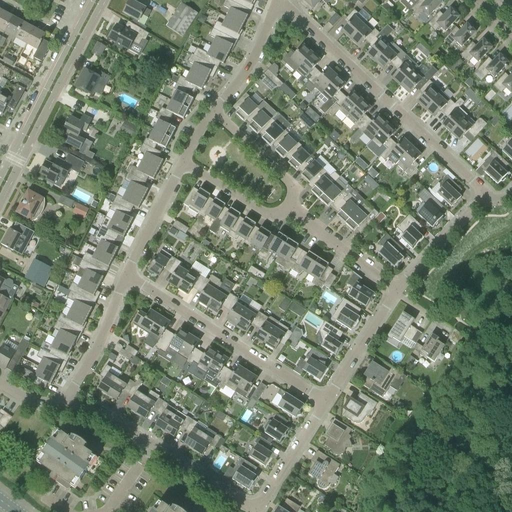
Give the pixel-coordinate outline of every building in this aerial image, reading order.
[(242,29),(248,17),(251,11),(228,0),(225,0),(223,6),(230,10),(225,20),(242,29)] [(253,5),(254,0),(228,0),(251,11),(254,5),(253,5)] [(322,0),(321,0),(303,0),(301,3),(311,11),(322,0)] [(428,0),(425,3),(421,0),(419,0),(409,11),(417,18),(422,14),(427,19),(443,2),(441,0),(428,0)] [(131,1),(124,13),(139,21),(142,15),(148,18),(151,12),(131,1)] [(183,38),(198,15),(182,4),(166,27),(183,38)] [(392,10),(386,4),(383,8),(389,13),(392,10)] [(452,7),(442,19),(437,14),(428,25),(436,32),(440,27),(445,32),(460,17),(456,14),(458,12),(452,7)] [(346,19),(350,23),(343,31),(351,39),(367,22),(354,10),(346,19)] [(0,29),(5,32),(13,17),(2,11),(0,14),(0,29)] [(328,23),(333,27),(341,19),(336,14),(328,23)] [(203,24),(207,18),(201,15),(197,21),(203,24)] [(24,23),(13,17),(5,32),(16,38),(24,23)] [(242,29),(225,20),(223,25),(217,22),(213,29),(238,42),(241,35),(239,35),(242,29)] [(128,22),(124,29),(117,25),(116,27),(114,27),(112,31),(113,33),(110,40),(140,57),(141,56),(142,55),(142,54),(143,53),(143,52),(144,51),(144,50),(144,49),(142,48),(149,34),(128,22)] [(359,47),(367,39),(371,43),(380,34),(367,22),(351,39),(359,47)] [(27,44),(35,29),(24,23),(16,38),(27,44)] [(469,23),(458,34),(454,30),(444,40),(452,47),(457,42),(462,47),(476,33),(473,29),(474,28),(469,23)] [(371,43),(375,47),(368,55),(376,62),(392,45),(386,39),(393,31),(387,26),(380,34),(371,43)] [(46,35),(35,29),(27,44),(38,50),(34,58),(42,62),(51,45),(43,41),(46,35)] [(238,42),(213,29),(210,36),(215,39),(212,46),(229,55),(233,47),(235,48),(238,42)] [(485,38),(475,49),(470,45),(461,55),(468,63),(473,58),(478,63),(492,48),(489,45),(491,43),(485,38)] [(100,57),(105,47),(98,43),(93,53),(100,57)] [(384,70),(392,62),(396,66),(406,55),(394,44),(392,45),(376,62),(384,70)] [(188,52),(194,55),(197,49),(191,46),(188,52)] [(193,56),(216,68),(219,62),(224,65),(229,55),(212,46),(208,54),(197,48),(194,55),(193,56)] [(298,51),(299,52),(295,55),(295,56),(291,52),(283,61),(283,62),(294,72),(295,71),(295,72),(296,71),(300,67),(312,54),(304,46),(302,48),(301,47),(298,51)] [(426,49),(422,53),(427,58),(431,54),(426,49)] [(482,82),(485,78),(490,73),(495,78),(509,63),(505,60),(507,58),(502,53),(491,65),(487,61),(474,74),(482,82)] [(194,65),(190,72),(207,81),(211,72),(213,73),(216,68),(193,56),(194,55),(192,54),(188,62),(194,65)] [(313,69),(318,64),(320,62),(319,60),(319,58),(316,55),(314,56),(312,54),(300,67),(296,71),(302,77),(298,81),(304,88),(305,87),(317,73),(313,69)] [(6,55),(3,61),(12,66),(15,60),(6,55)] [(396,66),(400,71),(393,78),(401,86),(414,73),(417,69),(419,67),(406,55),(396,66)] [(163,81),(168,73),(158,66),(153,74),(163,81)] [(84,69),(75,86),(90,94),(93,95),(94,92),(99,95),(108,77),(99,73),(97,76),(84,69)] [(410,94),(417,86),(421,90),(430,81),(417,69),(414,73),(401,86),(410,94)] [(283,85),(268,70),(264,75),(266,77),(277,87),(279,89),(283,85)] [(311,93),(315,89),(321,94),(338,76),(334,72),(332,72),(329,70),(322,77),(317,73),(305,87),(311,93)] [(176,84),(188,90),(194,93),(197,88),(202,90),(207,81),(190,72),(186,80),(180,77),(176,84)] [(511,75),(507,80),(503,76),(493,86),(501,93),(506,89),(511,94),(511,92),(511,75)] [(334,106),(343,97),(338,93),(345,85),(343,82),(343,81),(338,76),(321,94),(328,100),(319,109),(326,115),(334,106)] [(27,87),(30,81),(23,77),(20,83),(27,87)] [(277,87),(266,77),(261,81),(272,92),(277,87)] [(473,86),(473,81),(470,78),(465,84),(470,89),(473,86)] [(421,90),(426,94),(418,102),(426,109),(442,92),(430,81),(421,90)] [(194,100),(185,95),(188,90),(176,84),(174,89),(177,91),(172,101),(189,110),(194,100)] [(279,89),(283,93),(288,88),(284,84),(283,85),(279,89)] [(11,99),(0,93),(0,112),(3,114),(7,107),(14,111),(26,89),(25,89),(18,86),(11,99)] [(469,98),(474,93),(469,89),(465,94),(469,98)] [(435,117),(442,109),(446,113),(455,104),(442,92),(426,109),(435,117)] [(333,117),(339,111),(346,118),(363,100),(359,95),(357,96),(354,93),(347,101),(343,97),(334,106),(328,112),(333,117)] [(259,106),(246,94),(235,105),(240,110),(236,114),(244,122),(248,118),(259,106)] [(483,99),(488,104),(491,100),(486,96),(483,99)] [(368,120),(363,116),(371,109),(368,106),(368,104),(363,100),(346,118),(359,130),(368,120)] [(162,108),(159,114),(170,119),(173,114),(184,120),(189,110),(172,101),(167,111),(162,108)] [(303,111),(307,107),(303,103),(299,107),(303,111)] [(446,113),(451,118),(443,125),(452,133),(464,120),(467,116),(468,115),(460,107),(459,108),(455,104),(446,113)] [(270,120),(263,113),(264,111),(259,106),(248,118),(253,122),(249,126),(258,135),(262,130),(271,121),(270,120)] [(310,108),(304,114),(314,124),(320,118),(310,108)] [(142,117),(142,114),(139,113),(134,114),(133,117),(134,120),(136,122),(141,120),(142,117)] [(170,119),(159,114),(156,119),(159,121),(154,130),(171,139),(176,129),(168,125),(170,119)] [(69,137),(66,143),(80,151),(85,141),(79,137),(83,130),(86,132),(92,120),(83,115),(80,122),(74,118),(72,122),(69,120),(62,134),(69,137)] [(271,121),(262,130),(266,134),(262,139),(271,147),(275,142),(286,131),(291,125),(281,116),(276,122),(272,118),(270,120),(271,121)] [(467,116),(464,120),(452,133),(460,141),(467,133),(474,140),(488,125),(482,119),(480,119),(476,124),(467,116)] [(359,130),(363,134),(372,141),(389,123),(384,119),(382,119),(379,117),(372,124),(368,120),(359,130)] [(135,135),(138,128),(126,122),(122,129),(135,135)] [(393,144),(388,140),(396,132),(393,130),(393,128),(389,123),(372,141),(384,153),(393,144)] [(155,150),(157,145),(166,149),(171,139),(154,130),(149,140),(146,139),(144,144),(155,150)] [(275,142),(279,147),(275,151),(284,159),(288,155),(297,145),(289,137),(291,135),(286,131),(275,142)] [(511,132),(506,138),(509,141),(507,143),(507,145),(508,146),(503,152),(511,160),(511,132)] [(331,143),(333,141),(329,137),(328,138),(323,143),(327,147),(331,143)] [(404,140),(397,148),(393,144),(384,153),(381,157),(385,161),(388,158),(396,165),(397,165),(414,147),(409,142),(407,143),(404,140)] [(297,172),(301,167),(310,157),(302,150),(304,148),(298,143),(297,145),(288,155),(292,159),(288,163),(297,172)] [(146,155),(142,162),(159,171),(164,161),(158,159),(161,153),(155,150),(144,144),(140,151),(146,155)] [(418,168),(413,163),(421,156),(418,153),(418,151),(414,147),(397,165),(409,177),(418,168)] [(369,149),(365,153),(374,162),(378,159),(369,149)] [(490,167),(485,173),(498,185),(501,181),(503,182),(506,179),(505,178),(506,176),(504,174),(506,172),(504,170),(508,164),(495,152),(494,152),(491,156),(485,162),(490,167)] [(46,162),(40,174),(47,178),(46,180),(54,185),(59,177),(65,180),(71,170),(79,174),(80,171),(82,168),(85,163),(69,154),(64,162),(57,159),(54,166),(46,162)] [(310,184),(311,183),(323,170),(324,169),(323,169),(315,162),(317,160),(312,155),(310,157),(301,167),(305,171),(301,176),(310,184)] [(355,162),(359,166),(363,162),(359,158),(355,162)] [(146,182),(149,177),(154,180),(159,171),(142,162),(138,169),(132,166),(128,173),(146,182)] [(331,176),(323,170),(311,183),(315,187),(311,192),(319,199),(318,201),(338,180),(340,178),(336,173),(331,176)] [(149,190),(143,188),(146,182),(128,173),(125,181),(131,184),(127,191),(144,200),(149,190)] [(440,188),(441,189),(436,195),(447,205),(448,204),(452,208),(457,202),(457,203),(461,199),(461,198),(462,197),(459,194),(462,190),(447,176),(440,184),(440,188)] [(338,180),(318,201),(319,201),(320,200),(328,208),(332,203),(337,207),(353,190),(352,189),(353,188),(352,186),(350,188),(348,185),(346,187),(338,180)] [(183,204),(189,208),(188,209),(198,215),(199,214),(208,201),(211,196),(201,189),(198,194),(192,191),(183,204)] [(427,191),(424,189),(417,196),(427,205),(418,215),(432,228),(435,226),(437,225),(438,222),(443,217),(439,213),(444,207),(429,194),(427,191)] [(344,225),(364,204),(366,202),(353,190),(337,207),(341,211),(337,216),(345,224),(344,225)] [(144,200),(127,191),(123,198),(117,195),(114,203),(131,212),(134,206),(139,209),(144,200)] [(41,200),(29,193),(27,198),(25,197),(26,196),(25,196),(24,197),(23,198),(22,199),(21,201),(20,202),(20,204),(19,206),(19,208),(20,208),(20,207),(22,208),(19,212),(31,218),(32,221),(32,222),(36,220),(39,218),(41,215),(43,212),(44,210),(45,207),(45,203),(45,199),(44,199),(44,200),(41,200)] [(71,209),(74,202),(62,196),(58,203),(71,209)] [(206,215),(215,221),(216,221),(223,210),(226,205),(216,199),(213,204),(208,201),(199,214),(205,218),(206,215)] [(116,213),(112,220),(129,229),(134,220),(129,217),(131,212),(114,203),(110,210),(116,213)] [(89,210),(78,204),(74,211),(86,217),(89,210)] [(361,234),(379,214),(374,210),(372,212),(364,204),(344,225),(344,226),(346,224),(354,232),(358,227),(363,232),(360,234),(361,234)] [(231,208),(228,214),(223,210),(216,221),(215,221),(209,231),(216,235),(220,227),(229,233),(238,220),(241,215),(231,208)] [(424,238),(416,230),(421,225),(409,215),(397,228),(405,235),(401,239),(412,250),(413,249),(412,248),(422,237),(423,238),(424,238)] [(246,240),(246,241),(253,230),(256,224),(246,218),(243,223),(238,220),(229,233),(228,235),(237,241),(240,237),(246,240)] [(129,229),(112,220),(108,227),(102,225),(99,232),(116,241),(119,236),(124,238),(129,229)] [(171,225),(170,225),(185,234),(189,229),(176,221),(173,226),(171,225)] [(34,233),(25,228),(21,235),(10,229),(2,245),(13,251),(22,255),(29,243),(38,248),(44,237),(35,232),(34,233)] [(172,228),(169,233),(174,236),(178,231),(172,228)] [(261,250),(271,235),(272,234),(262,228),(258,233),(253,230),(246,241),(246,240),(244,243),(250,246),(252,244),(261,250)] [(89,245),(97,249),(114,258),(119,249),(114,246),(116,241),(99,232),(95,239),(93,238),(89,245)] [(271,235),(261,250),(258,256),(267,262),(273,252),(279,255),(290,238),(290,237),(289,239),(279,233),(276,238),(271,235)] [(384,248),(379,253),(384,258),(384,262),(386,264),(389,264),(395,268),(401,261),(398,259),(401,255),(400,254),(404,250),(387,234),(379,243),(384,248)] [(291,270),(301,254),(296,251),(299,246),(290,240),(291,238),(290,238),(279,255),(279,256),(275,262),(284,268),(283,270),(289,273),(291,270)] [(82,260),(107,273),(114,258),(97,249),(93,257),(86,253),(82,260)] [(159,276),(165,267),(170,270),(177,260),(162,251),(152,266),(151,266),(148,271),(153,274),(153,273),(159,276)] [(304,271),(309,274),(320,257),(320,256),(319,258),(309,252),(306,257),(301,254),(291,270),(300,275),(304,271)] [(321,257),(320,257),(309,274),(315,278),(313,284),(321,289),(323,286),(331,274),(332,273),(326,270),(329,265),(320,259),(321,257)] [(82,279),(99,287),(107,273),(82,260),(78,268),(86,271),(82,279)] [(170,270),(175,274),(169,283),(179,289),(190,271),(181,265),(182,263),(177,260),(170,270)] [(196,261),(193,266),(207,276),(210,271),(196,261)] [(46,285),(50,274),(31,265),(24,279),(49,291),(50,287),(46,285)] [(252,275),(256,269),(251,266),(248,272),(252,275)] [(188,295),(194,286),(199,289),(206,278),(201,275),(201,274),(192,268),(190,271),(179,289),(188,295)] [(354,273),(347,284),(353,289),(349,296),(366,307),(375,294),(359,284),(362,279),(354,273)] [(323,286),(329,290),(337,278),(331,274),(323,286)] [(199,289),(204,292),(198,301),(208,307),(219,290),(222,285),(223,284),(220,283),(221,281),(212,275),(209,280),(206,278),(199,289)] [(71,291),(94,302),(96,297),(95,296),(99,287),(82,279),(76,276),(69,291),(71,292),(71,291)] [(5,280),(0,277),(0,310),(5,314),(11,301),(8,299),(15,285),(13,285),(14,284),(13,282),(9,279),(7,280),(6,281),(5,281),(5,280)] [(217,313),(223,304),(228,307),(235,297),(230,294),(235,286),(226,279),(223,284),(222,285),(219,290),(208,307),(217,313)] [(36,285),(33,291),(41,295),(44,289),(36,285)] [(75,302),(71,310),(88,318),(96,303),(94,302),(71,291),(71,292),(67,299),(75,302)] [(228,307),(233,311),(227,320),(237,326),(253,301),(243,295),(240,300),(235,297),(228,307)] [(279,296),(274,308),(285,313),(290,301),(279,296)] [(359,309),(344,299),(336,311),(341,314),(336,321),(351,331),(353,329),(356,328),(359,322),(359,320),(360,318),(355,315),(359,309)] [(37,309),(40,305),(35,303),(36,302),(33,300),(30,306),(32,308),(33,307),(37,309)] [(246,332),(252,323),(257,326),(264,315),(259,312),(262,307),(253,301),(237,326),(246,332)] [(289,310),(302,317),(306,310),(293,303),(289,310)] [(315,314),(317,311),(316,306),(313,304),(309,310),(315,314)] [(57,321),(82,334),(85,328),(84,327),(88,318),(71,310),(65,307),(62,314),(61,314),(57,321)] [(141,313),(139,316),(133,325),(140,329),(142,326),(151,332),(161,317),(155,313),(156,312),(151,309),(148,314),(149,315),(147,317),(141,313)] [(39,321),(43,315),(37,312),(34,317),(39,321)] [(389,336),(400,343),(412,350),(413,349),(417,343),(423,334),(411,326),(415,320),(412,318),(413,318),(406,313),(406,314),(403,312),(388,336),(389,336)] [(257,326),(262,329),(256,338),(266,344),(279,323),(270,317),(269,319),(264,315),(257,326)] [(169,335),(164,332),(170,323),(161,317),(151,332),(149,337),(158,343),(155,347),(160,350),(169,335)] [(275,350),(281,341),(286,344),(293,334),(288,330),(293,323),(283,317),(279,323),(266,344),(275,350)] [(54,329),(59,331),(56,339),(73,348),(77,339),(79,340),(82,334),(57,321),(54,329)] [(341,333),(343,334),(325,322),(320,330),(323,340),(325,341),(322,347),(335,355),(335,356),(336,356),(343,345),(342,344),(342,345),(336,341),(341,333)] [(302,331),(297,328),(292,336),(299,340),(303,335),(302,331)] [(160,350),(165,353),(166,352),(175,358),(177,355),(190,336),(180,329),(174,339),(169,335),(160,350)] [(458,346),(465,336),(455,329),(448,339),(458,346)] [(419,354),(426,359),(427,358),(434,363),(445,346),(438,341),(439,340),(431,335),(423,348),(417,343),(413,349),(420,353),(419,354)] [(177,355),(192,364),(199,354),(193,351),(199,342),(190,336),(177,355)] [(292,336),(286,344),(289,346),(298,343),(299,340),(292,336)] [(46,343),(43,350),(42,351),(65,363),(67,364),(70,357),(69,356),(73,348),(56,339),(52,346),(46,343)] [(2,366),(12,372),(14,373),(17,367),(30,344),(23,340),(16,352),(5,345),(1,352),(0,351),(0,367),(1,368),(2,366)] [(138,352),(136,351),(128,346),(125,351),(133,356),(135,358),(138,352)] [(198,368),(206,374),(219,354),(209,348),(204,357),(199,354),(192,364),(198,368)] [(43,360),(39,367),(56,376),(60,367),(62,368),(65,363),(42,351),(43,350),(41,349),(37,357),(43,360)] [(119,355),(129,361),(133,356),(125,351),(122,349),(119,355)] [(327,369),(324,366),(325,364),(315,361),(314,360),(316,354),(311,350),(304,361),(301,359),(295,368),(302,373),(304,371),(320,381),(327,369)] [(227,372),(223,369),(228,360),(219,354),(206,374),(221,383),(227,372)] [(130,362),(137,366),(140,361),(133,357),(130,362)] [(411,367),(416,360),(410,357),(406,364),(411,367)] [(399,381),(403,375),(383,362),(380,368),(373,364),(367,373),(370,374),(363,385),(377,394),(387,392),(395,379),(399,381)] [(105,379),(99,389),(103,392),(104,393),(105,394),(105,395),(106,395),(107,396),(118,378),(122,373),(113,367),(112,369),(107,365),(100,376),(105,379)] [(218,387),(223,390),(226,387),(235,393),(238,388),(248,372),(238,366),(233,376),(227,372),(221,383),(218,387)] [(14,373),(21,376),(24,371),(17,367),(14,373)] [(56,376),(39,367),(35,374),(25,369),(24,371),(21,376),(21,377),(45,389),(48,384),(51,385),(56,376)] [(256,391),(252,388),(257,379),(248,372),(238,388),(235,393),(244,399),(245,398),(250,401),(252,399),(256,391)] [(117,401),(124,391),(129,394),(135,384),(130,380),(128,384),(118,378),(107,396),(108,397),(109,397),(111,398),(112,398),(117,401)] [(127,407),(132,410),(132,411),(133,412),(134,413),(135,414),(136,415),(147,397),(138,391),(143,383),(138,379),(135,384),(129,394),(134,397),(127,407)] [(267,387),(261,383),(256,391),(252,399),(257,402),(267,387)] [(304,405),(280,389),(277,394),(281,397),(282,401),(278,407),(289,414),(290,418),(301,415),(300,412),(304,405)] [(146,419),(152,409),(157,412),(164,402),(159,399),(160,397),(151,391),(147,397),(136,415),(137,415),(138,416),(140,416),(141,416),(146,419)] [(343,416),(354,423),(356,424),(357,424),(359,424),(362,423),(363,421),(367,416),(369,418),(378,404),(361,393),(355,402),(350,399),(344,409),(347,410),(343,416)] [(178,412),(169,406),(169,405),(164,402),(157,412),(162,416),(156,426),(161,429),(161,430),(162,431),(164,432),(164,433),(178,412)] [(208,410),(210,407),(205,403),(201,408),(205,411),(208,410)] [(175,437),(181,428),(186,431),(193,420),(188,417),(187,417),(178,412),(164,433),(165,433),(167,434),(168,434),(170,435),(175,437)] [(0,432),(10,419),(4,414),(2,416),(0,415),(0,432)] [(270,436),(274,439),(280,443),(289,429),(285,427),(288,422),(277,415),(272,422),(270,421),(268,422),(264,428),(265,430),(266,431),(265,433),(270,436)] [(185,444),(189,447),(190,447),(190,448),(191,449),(192,450),(193,451),(205,433),(195,427),(198,423),(193,420),(186,431),(191,434),(185,444)] [(324,446),(331,450),(332,452),(334,454),(336,455),(338,456),(340,455),(343,454),(344,453),(345,451),(346,449),(345,446),(351,437),(349,435),(352,430),(339,422),(336,427),(333,426),(327,435),(330,437),(324,446)] [(197,453),(199,453),(203,456),(210,446),(215,449),(218,451),(222,446),(225,441),(207,429),(205,433),(193,451),(194,452),(196,452),(197,453)] [(80,439),(79,439),(77,438),(73,437),(74,438),(71,441),(63,435),(58,443),(55,441),(56,440),(56,439),(44,457),(45,455),(48,457),(42,465),(55,474),(53,478),(52,478),(52,479),(52,480),(53,480),(53,481),(54,481),(55,481),(66,489),(67,489),(68,489),(69,489),(70,489),(70,488),(77,478),(80,480),(79,481),(79,482),(92,464),(91,464),(90,466),(87,464),(93,456),(85,450),(89,446),(88,446),(91,442),(88,440),(86,439),(81,437),(80,439)] [(273,454),(268,451),(272,445),(271,444),(266,441),(259,436),(255,443),(258,445),(250,457),(265,467),(273,454)] [(225,455),(228,450),(222,446),(218,451),(225,455)] [(309,474),(319,481),(318,484),(318,486),(320,488),(322,489),(324,490),(326,489),(328,487),(329,485),(329,483),(328,480),(329,478),(331,479),(340,465),(318,451),(317,452),(318,453),(312,462),(315,464),(309,474)] [(233,480),(238,484),(237,486),(243,490),(244,488),(250,491),(258,477),(254,474),(257,469),(241,458),(233,470),(237,473),(233,480)] [(296,511),(299,508),(287,500),(282,509),(279,507),(276,511),(296,511)]
